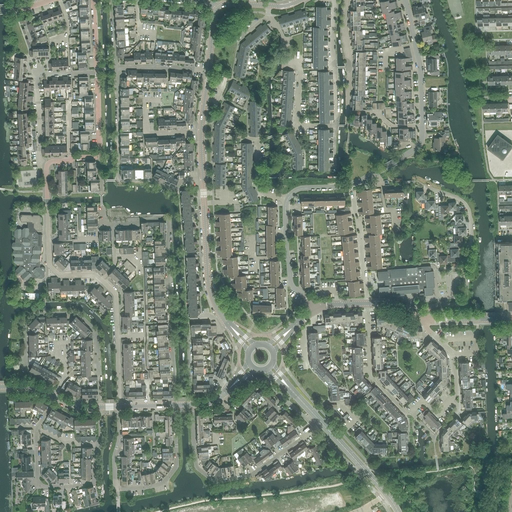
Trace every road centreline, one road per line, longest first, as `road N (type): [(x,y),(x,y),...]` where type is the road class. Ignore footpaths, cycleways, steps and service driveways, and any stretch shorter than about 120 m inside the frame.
road 1 (residential): [(174,405),(167,221),(113,225)]
road 2 (residential): [(174,405),(176,465),(166,481),(135,489),(115,486),(119,406)]
road 3 (residential): [(322,421),(250,475),(216,481),(196,464),(192,404)]
road 4 (residential): [(203,178),(184,178),(174,193),(152,181),(117,180),(116,69)]
road 5 (residential): [(100,407),(97,333),(79,314),(36,314),(26,322),(25,370)]
road 6 (residential): [(426,186),(468,206),(470,240),(464,304),(431,306),(424,319)]
road 7 (residential): [(335,125),(298,125),(299,64),(286,57),(269,15)]
road 8 (residential): [(100,280),(60,275),(49,264),(49,162)]
road 9 (residential): [(37,430),(37,479),(44,486),(91,484),(97,445)]
road 10 (residential): [(119,406),(115,296),(100,280)]
road 11 (residential): [(421,126),(419,59),(403,0)]
road 12 (residential): [(335,125),(333,0)]
road 13 (residential): [(405,412),(369,374),(366,303)]
road 14 (residential): [(366,303),(349,184)]
road 15 (residential): [(192,404),(188,317),(221,315)]
road 16 (residential): [(314,309),(290,281),(287,199)]
